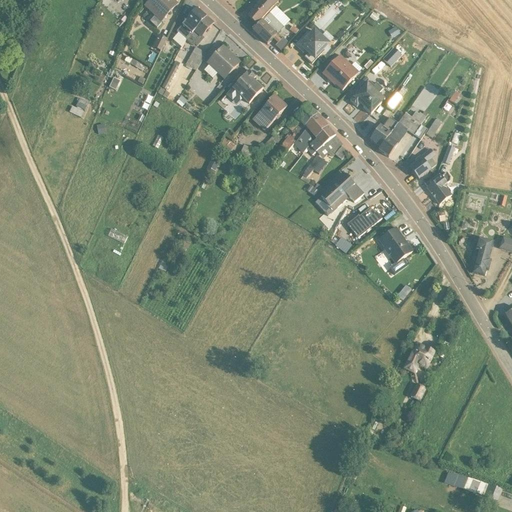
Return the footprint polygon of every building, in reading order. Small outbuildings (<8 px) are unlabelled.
[(169,0),(153,0),(143,11),(160,26),(178,8),(169,0)] [(280,3),(275,0),(264,0),(262,2),(247,22),(257,30),(280,3)] [(269,17),(269,16),(253,35),(266,49),(283,31),(290,25),(275,11),(269,17)] [(205,21),(196,13),(191,19),(189,18),(184,23),(186,25),(176,35),(177,35),(173,40),(183,49),(186,44),(205,21)] [(186,44),(193,50),(194,49),(197,50),(204,42),(201,40),(212,28),(205,21),(186,44)] [(292,30),(289,34),(295,39),(298,35),(292,30)] [(311,39),(307,35),(294,50),(302,58),(304,56),(306,59),(304,62),(311,69),(323,56),(322,54),(327,49),(314,36),(311,39)] [(333,43),(325,36),(322,40),(329,47),(333,43)] [(166,43),(159,39),(153,51),(161,55),(166,43)] [(282,42),(275,50),(280,55),(288,47),(282,42)] [(206,58),(195,51),(185,69),(195,75),(206,58)] [(239,67),(223,52),(206,68),(208,70),(203,75),(212,83),(217,78),(224,84),(239,67)] [(140,76),(146,79),(151,70),(130,57),(122,69),(138,79),(140,76)] [(339,59),(322,79),(327,84),(329,83),(342,95),(362,73),(354,67),(351,70),(339,59)] [(393,63),(388,59),(382,65),(387,69),(393,63)] [(174,76),(180,65),(176,63),(171,74),(174,76)] [(173,77),(170,75),(165,86),(168,88),(173,77)] [(248,75),(226,100),(232,105),(235,102),(239,105),(242,103),(248,108),(262,93),(252,84),(255,82),(248,75)] [(114,81),(109,90),(116,94),(121,84),(114,81)] [(368,86),(350,105),(356,112),(360,108),(363,111),(362,112),(370,119),(384,104),(377,98),(382,93),(376,88),(373,91),(368,86)] [(403,90),(386,112),(391,116),(408,94),(403,90)] [(170,98),(160,92),(157,96),(167,102),(170,98)] [(286,111),(274,99),(252,124),(264,135),(286,111)] [(187,105),(181,100),(178,103),(178,104),(176,106),(182,111),(187,105)] [(72,109),(70,116),(82,121),(89,105),(80,101),(76,111),(72,109)] [(305,131),(316,119),(307,110),(286,130),(290,135),(284,142),(285,144),(281,149),(281,150),(280,152),(282,154),(283,154),(284,152),(287,154),(289,154),(294,148),(306,133),(305,131)] [(360,126),(367,119),(362,113),(354,120),(360,126)] [(420,129),(427,118),(424,116),(421,119),(419,117),(418,118),(415,116),(411,122),(405,118),(378,155),(387,162),(407,135),(420,144),(427,134),(420,129)] [(309,149),(327,131),(322,125),(316,119),(305,131),(306,133),(293,148),(302,158),(309,149)] [(369,144),(380,152),(397,128),(389,122),(382,132),(380,130),(369,144)] [(425,138),(431,142),(440,128),(434,124),(425,138)] [(306,153),(312,159),(316,156),(322,164),(328,158),(338,145),(327,131),(309,149),(306,153)] [(460,139),(454,137),(451,147),(456,149),(460,139)] [(273,139),(260,155),(265,159),(279,143),(273,139)] [(342,148),(338,145),(328,158),(332,161),(342,148)] [(257,156),(243,150),(238,161),(251,167),(257,156)] [(454,152),(448,150),(442,167),(448,169),(454,152)] [(347,156),(341,151),(335,159),(341,164),(347,156)] [(434,160),(429,154),(414,165),(414,167),(408,172),(418,184),(436,170),(431,163),(434,160)] [(211,183),(220,164),(212,159),(202,179),(211,183)] [(318,178),(326,167),(322,164),(316,159),(304,175),(305,176),(300,183),(307,187),(309,185),(306,182),(313,174),(318,178)] [(254,178),(251,182),(262,189),(273,171),(268,168),(260,182),(254,178)] [(426,192),(439,209),(440,208),(442,208),(444,207),(444,206),(451,200),(446,193),(446,188),(449,186),(449,182),(446,177),(426,192)] [(345,179),(320,201),(333,216),(349,202),(354,207),(363,199),(345,179)] [(317,195),(310,190),(306,195),(313,200),(317,195)] [(357,219),(345,229),(357,243),(382,223),(371,210),(358,220),(357,219)] [(395,232),(378,244),(384,253),(383,254),(388,260),(389,260),(395,269),(389,273),(394,280),(408,270),(403,263),(412,256),(395,232)] [(335,250),(346,258),(353,250),(341,241),(335,250)] [(489,263),(493,245),(478,241),(477,241),(473,256),(476,257),(470,278),(484,282),(485,275),(487,276),(490,264),(489,263)] [(511,244),(502,241),(498,253),(511,257),(511,244)] [(439,360),(442,362),(450,346),(441,342),(436,351),(441,354),(439,360)] [(402,372),(414,378),(418,369),(426,373),(435,356),(415,346),(402,372)] [(415,387),(408,401),(418,406),(426,392),(415,387)] [(479,486),(475,496),(484,500),(484,501),(497,506),(502,493),(484,487),(484,488),(479,486)]
